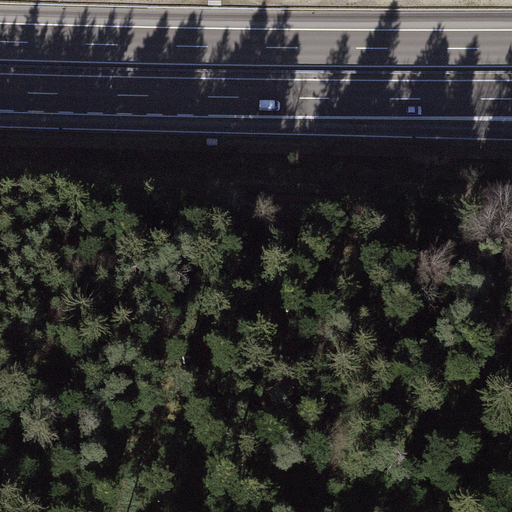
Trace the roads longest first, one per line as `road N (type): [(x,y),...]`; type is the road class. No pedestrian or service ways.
road 1 (track): [(0,181),(126,196),(511,198)]
road 2 (motorway): [(511,48),(0,41)]
road 3 (motorway): [(209,97),(511,126)]
road 4 (motorway): [(209,97),(511,99)]
road 5 (motorway): [(0,92),(209,97)]
